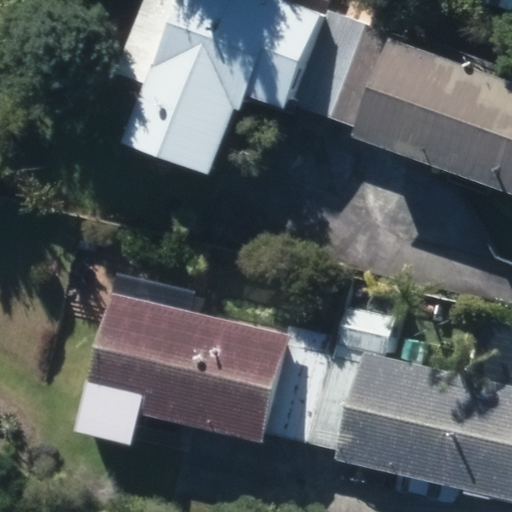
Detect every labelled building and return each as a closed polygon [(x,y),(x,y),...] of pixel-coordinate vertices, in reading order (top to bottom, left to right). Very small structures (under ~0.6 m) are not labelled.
[(360,150),(511,204),(511,93),(404,55),(407,47),(330,19),(327,25),(287,11),(290,0),(151,0),(121,85),(153,98),(131,157),(218,188),(241,120),(247,121),(252,107),(290,121),(293,112),(364,138),(360,150)] [(154,277),(154,294),(175,294),(175,277),(154,277)] [(116,442),(156,451),(161,426),(269,450),(292,346),(113,306),(90,410),(121,417),(116,442)] [(342,352),(391,362),(397,324),(350,314),(342,352)] [(345,469),(511,506),(511,396),(368,365),(345,469)]
